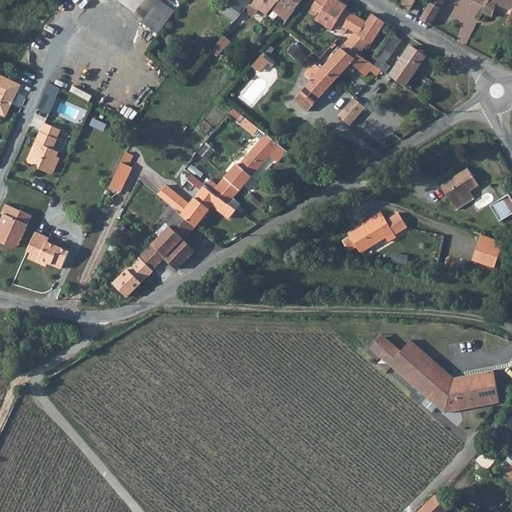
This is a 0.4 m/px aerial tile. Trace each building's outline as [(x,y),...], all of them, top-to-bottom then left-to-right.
[(148,27),(166,5),(160,0),(143,23),(148,27)] [(235,21),(248,7),(250,3),(252,0),(251,0),(229,0),(227,3),(222,10),(235,21)] [(255,0),(252,4),(269,13),(273,9),(279,0),(255,0)] [(290,18),(303,0),(279,0),(273,9),(288,20),(290,18)] [(372,44),(386,22),(373,13),(366,21),(347,8),(348,5),(339,0),(317,0),(313,7),(322,12),(317,20),(332,30),(336,23),(354,34),(344,45),(360,55),(368,44),(372,44)] [(403,0),(401,3),(411,8),(415,0),(403,0)] [(511,0),(472,0),(483,6),(482,10),(491,15),(495,4),(511,12),(511,4),(511,0)] [(421,18),(432,25),(441,7),(431,1),(421,18)] [(148,27),(158,35),(175,12),(166,5),(148,27)] [(223,38),(219,43),(227,48),(232,41),(225,36),(223,38)] [(392,59),(402,42),(394,37),(384,53),(392,59)] [(322,69),(336,81),(352,63),(368,76),(372,70),(377,74),(381,69),(376,65),(360,55),(344,45),(322,69)] [(392,76),(407,87),(426,55),(411,46),(392,76)] [(307,74),(312,80),(302,92),(315,104),(336,81),(322,69),(315,64),(307,74)] [(0,113),(3,115),(18,84),(2,76),(0,79),(0,113)] [(50,82),(39,108),(52,114),(63,87),(50,82)] [(339,116),(344,120),(360,102),(355,98),(339,116)] [(39,129),(38,129),(30,147),(56,160),(58,156),(54,154),(56,150),(51,147),(59,128),(43,121),(39,129)] [(283,148),(266,134),(262,139),(279,154),(283,148)] [(279,154),(262,139),(239,165),(252,177),(271,156),(279,162),(283,157),(279,154)] [(51,170),(56,160),(30,147),(25,157),(27,160),(31,162),(32,162),(33,161),(34,159),(37,161),(37,162),(36,163),(36,165),(37,166),(48,171),(51,170)] [(287,152),(283,148),(279,154),(283,157),(287,152)] [(116,175),(127,180),(133,167),(122,161),(116,175)] [(239,165),(237,164),(225,177),(241,190),(252,177),(239,165)] [(480,186),(468,168),(440,186),(457,210),(474,200),(470,194),(480,186)] [(121,191),(127,180),(116,175),(111,186),(121,191)] [(214,191),(229,204),(241,190),(225,177),(214,191)] [(167,185),(159,195),(163,199),(171,188),(167,185)] [(214,191),(206,185),(196,197),(211,209),(216,203),(226,211),(227,210),(231,213),(235,208),(229,204),(214,191)] [(196,197),(190,204),(171,188),(163,199),(170,205),(197,227),(211,209),(196,197)] [(511,215),(511,194),(511,193),(491,205),(501,222),(511,215)] [(28,213),(2,201),(0,206),(0,210),(0,211),(0,212),(0,240),(10,245),(15,243),(28,213)] [(165,259),(177,270),(195,251),(186,242),(197,227),(170,205),(160,217),(170,225),(152,244),(166,257),(165,259)] [(348,232),(350,235),(343,240),(349,250),(357,246),(360,252),(387,237),(389,240),(395,237),(394,235),(406,228),(397,212),(385,219),(380,211),(372,215),(374,218),(348,232)] [(47,237),(48,235),(32,228),(24,246),(29,249),(26,254),(40,260),(42,257),(51,261),(60,243),(47,237)] [(474,261),(497,268),(506,242),(483,234),(474,261)] [(60,243),(51,261),(61,266),(70,248),(60,243)] [(152,244),(138,259),(152,275),(165,259),(166,257),(152,244)] [(114,288),(128,299),(152,275),(138,259),(114,288)] [(239,271),(231,285),(239,290),(247,275),(239,271)] [(383,333),(381,336),(400,352),(402,350),(383,333)] [(381,336),(372,346),(439,406),(442,402),(452,410),(500,401),(494,369),(455,377),(412,339),(402,350),(400,352),(381,336)] [(493,463),(498,458),(487,449),(477,459),(489,468),(493,463)] [(444,511),(450,507),(437,494),(418,511),(444,511)]
